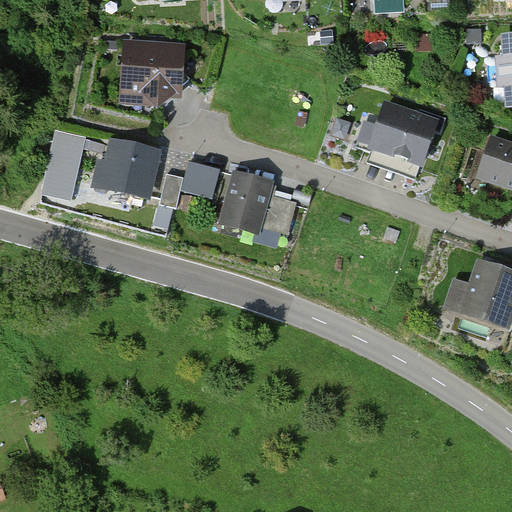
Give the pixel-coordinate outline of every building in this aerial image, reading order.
[(511,100),(511,24),(500,25),(504,101),(511,100)] [(187,50),(124,45),(119,100),(182,106),(187,50)] [(438,126),(383,108),(369,152),(423,170),(438,126)] [(72,199),(88,138),(61,130),(45,192),(72,199)] [(511,140),(487,132),(470,182),(511,196),(511,140)] [(147,208),(161,154),(111,141),(97,195),(147,208)] [(258,247),(274,191),(228,178),(212,235),(258,247)] [(185,184),(167,179),(160,210),(177,214),(185,184)] [(511,305),(511,266),(478,254),(458,307),(505,324),(511,305)]
